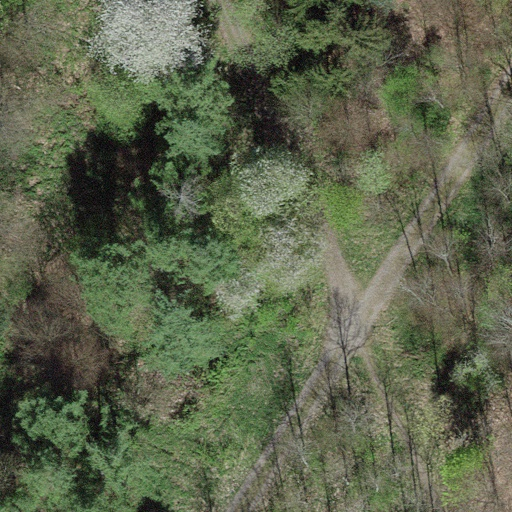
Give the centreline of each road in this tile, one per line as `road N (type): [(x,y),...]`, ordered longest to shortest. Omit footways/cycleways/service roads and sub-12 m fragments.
road 1 (track): [(228,0),(449,511)]
road 2 (track): [(236,511),(511,80)]
